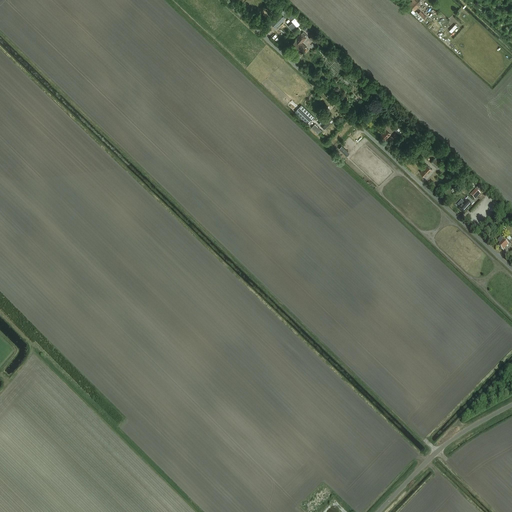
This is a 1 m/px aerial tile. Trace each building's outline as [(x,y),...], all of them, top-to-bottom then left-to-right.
[(414,11),(421,4),(420,2),(421,1),(419,0),(411,0),(412,0),(412,1),(408,5),(414,11)] [(289,13),(285,9),(279,15),(283,19),(289,13)] [(418,13),(416,12),(413,14),(421,22),(423,19),(418,13)] [(283,19),(279,15),(278,14),(270,22),(276,28),(284,20),(283,19)] [(295,22),(289,24),(291,30),(297,28),(295,22)] [(449,30),(452,32),(458,26),(456,24),(449,30)] [(306,38),(301,33),(290,46),(300,55),(307,47),(302,43),(306,38)] [(313,33),(309,38),(315,43),(319,38),(313,33)] [(314,118),(301,105),(299,108),(312,120),(314,118)] [(309,121),(297,110),(295,112),(307,124),(309,121)] [(320,125),(324,129),(333,120),(329,115),(328,116),(327,116),(319,124),(320,125)] [(396,131),(401,125),(396,121),(391,126),(389,124),(384,128),(386,130),(390,134),(394,129),(396,131)] [(315,124),(311,128),(319,135),(322,131),(315,124)] [(385,140),(390,134),(386,130),(380,135),(385,140)] [(452,157),(447,152),(443,156),(448,161),(452,157)] [(437,169),(441,165),(434,159),(430,163),(437,169)] [(425,177),(432,170),(427,165),(420,173),(425,177)] [(474,199),(479,194),(475,190),(470,196),(474,199)] [(466,201),(459,209),(464,214),(471,206),(472,206),(474,204),(468,198),(466,201)] [(501,237),(497,241),(500,244),(498,246),(503,251),(508,245),(504,240),(501,237)]
